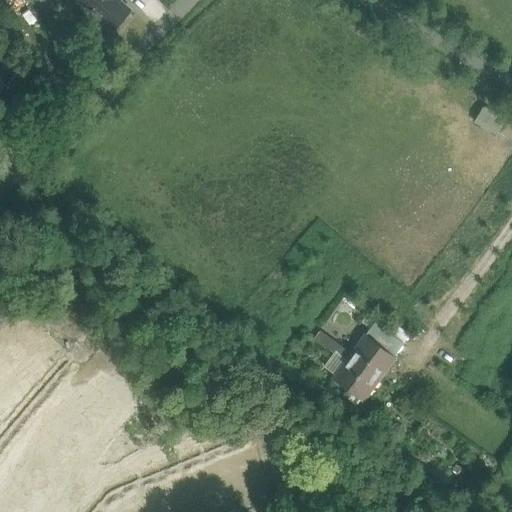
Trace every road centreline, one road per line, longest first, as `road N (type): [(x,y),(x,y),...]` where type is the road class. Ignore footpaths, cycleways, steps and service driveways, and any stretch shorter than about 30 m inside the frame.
road 1 (residential): [(191,0),(35,154)]
road 2 (track): [(511,229),(410,372)]
road 3 (residential): [(511,83),(365,0)]
